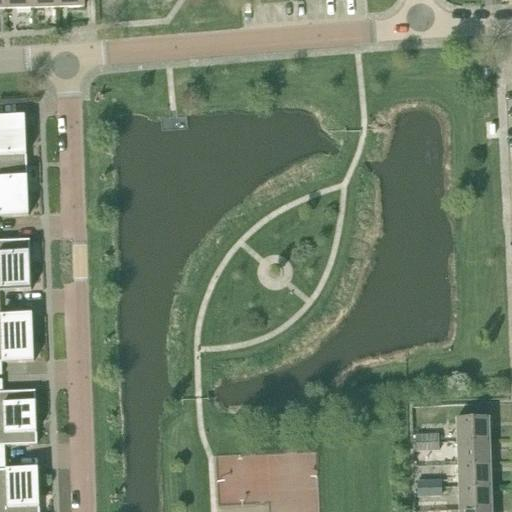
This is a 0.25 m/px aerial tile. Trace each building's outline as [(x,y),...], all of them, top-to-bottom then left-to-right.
[(5,0),(5,10),(31,9),(30,0),(5,0)] [(30,0),(31,9),(57,9),(56,0),(30,0)] [(56,0),(57,9),(83,8),(82,0),(56,0)] [(0,118),(0,142),(25,141),(25,117),(0,118)] [(0,168),(26,167),(25,141),(0,142),(0,168)] [(0,194),(27,193),(26,167),(0,168),(0,194)] [(0,194),(0,217),(28,217),(27,193),(0,194)] [(0,267),(30,266),(29,241),(0,241),(0,267)] [(0,292),(31,291),(30,266),(0,267),(0,292)] [(0,316),(0,340),(33,339),(32,315),(0,316)] [(33,339),(0,340),(0,376),(1,376),(1,364),(34,363),(33,339)] [(0,419),(36,418),(35,392),(2,393),(2,381),(0,380),(0,419)] [(0,419),(0,458),(5,458),(4,446),(37,445),(36,418),(0,419)] [(456,420),(457,443),(490,442),(489,418),(456,420)] [(415,451),(427,451),(427,435),(415,435),(415,451)] [(427,435),(427,451),(439,451),(439,435),(427,435)] [(458,466),(490,465),(490,442),(457,443),(458,466)] [(5,458),(0,458),(0,496),(38,495),(38,469),(5,470),(5,458)] [(458,466),(459,489),(491,488),(490,465),(458,466)] [(417,498),(429,497),(428,481),(416,482),(417,498)] [(428,481),(429,497),(440,497),(440,481),(428,481)] [(491,488),(459,489),(459,511),(492,511),(491,488)] [(0,511),(39,511),(38,495),(0,496),(0,511)]
